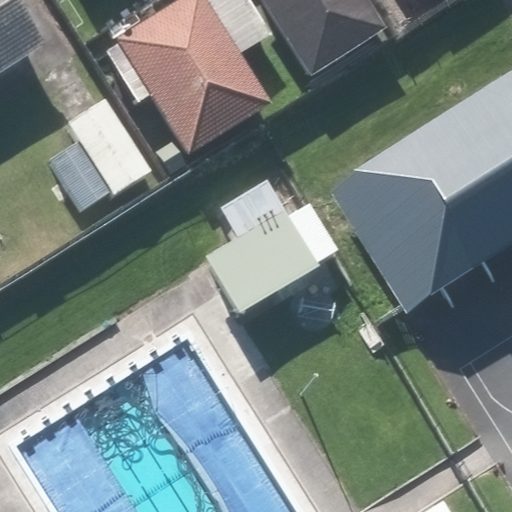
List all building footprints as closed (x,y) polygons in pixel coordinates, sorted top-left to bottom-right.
[(261,42),(235,0),(185,0),(92,57),(126,112),(142,102),(179,163),(259,114),(228,63),(261,42)] [(357,0),(247,0),(304,88),(381,37),(357,0)] [(511,0),(498,0),(511,22),(511,0)] [(0,7),(0,78),(32,58),(0,7)] [(511,84),(330,197),(412,330),(511,267),(511,84)] [(142,179),(98,103),(56,127),(100,203),(142,179)] [(207,217),(227,253),(191,273),(222,330),(335,266),(303,210),(274,226),(254,190),(207,217)]
